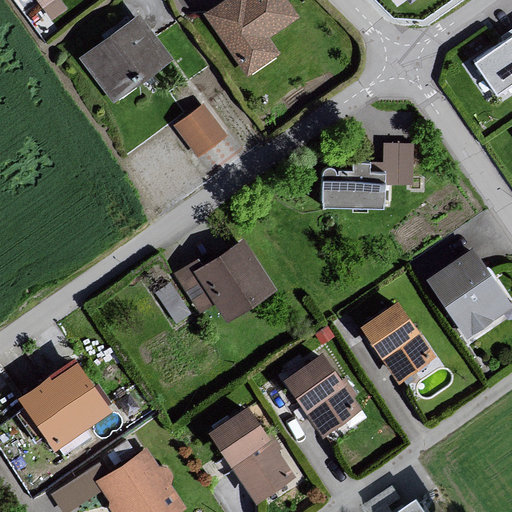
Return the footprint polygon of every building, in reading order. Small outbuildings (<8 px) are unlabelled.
[(35,0),(52,27),(71,15),(60,2),(63,0),(35,0)] [(219,0),(201,13),(245,78),(281,53),(270,37),(300,17),(288,0),(219,0)] [(138,14),(83,57),(117,101),(173,59),(138,14)] [(511,36),(474,60),(496,95),(511,84),(511,36)] [(204,102),(178,122),(201,153),(227,132),(204,102)] [(413,142),(383,142),(383,162),(370,162),(370,168),(370,177),(386,177),(386,186),(413,186),(413,142)] [(324,209),(330,211),(386,210),(386,186),(386,177),(370,177),(370,168),(354,168),(354,176),(338,176),(332,172),(327,174),(325,177),(324,209)] [(281,286),(247,234),(174,281),(196,315),(216,302),(227,321),(281,286)] [(511,310),(473,252),(426,284),(466,344),(511,313),(511,310)] [(396,306),(360,332),(401,388),(437,363),(396,306)] [(321,358),(282,384),(320,442),(360,416),(321,358)] [(73,365),(18,401),(52,452),(107,416),(73,365)] [(248,411),(211,436),(259,507),(296,481),(248,411)] [(147,449),(96,480),(115,511),(174,511),(184,506),(147,449)] [(366,511),(424,511),(423,509),(417,511),(405,511),(394,495),(366,511)]
